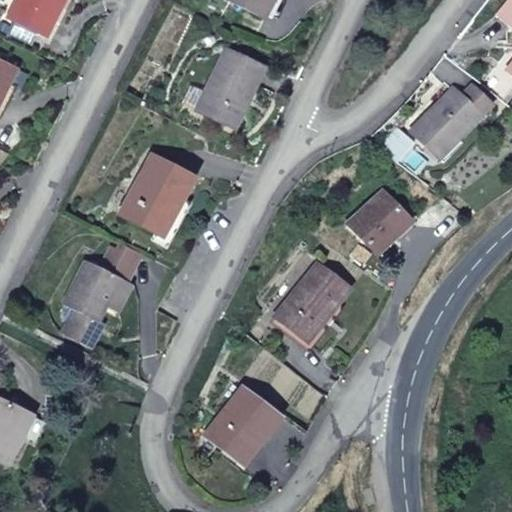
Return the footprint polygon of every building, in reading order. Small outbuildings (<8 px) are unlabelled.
[(64,0),(15,0),(6,19),(12,21),(4,36),(27,46),(33,32),(44,38),(64,0)] [(226,0),(264,19),(273,0),(226,0)] [(511,0),(509,0),(498,15),(511,25),(511,0)] [(223,51),(194,111),(235,131),(265,71),(223,51)] [(0,99),(15,69),(0,61),(0,99)] [(439,161),(491,107),(471,87),(460,98),(452,91),(411,133),(439,161)] [(194,179),(151,157),(120,216),(161,238),(194,179)] [(378,256),(412,224),(383,193),(349,224),(378,256)] [(105,308),(117,284),(120,280),(126,283),(137,261),(110,247),(99,270),(84,262),(52,330),(89,349),(102,326),(98,323),(105,308)] [(350,291),(318,265),(276,317),(308,343),(350,291)] [(126,290),(117,284),(105,308),(114,313),(126,290)] [(280,419),(242,390),(206,436),(243,465),(280,419)] [(31,417),(0,401),(0,462),(6,466),(19,441),(31,417)] [(139,409),(118,403),(113,420),(134,426),(139,409)] [(45,424),(31,417),(19,441),(33,448),(45,424)]
